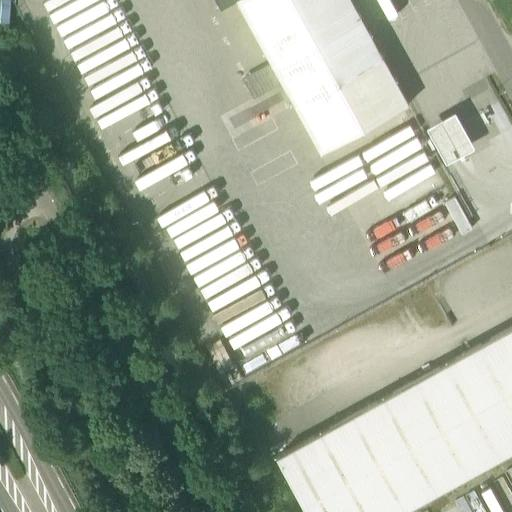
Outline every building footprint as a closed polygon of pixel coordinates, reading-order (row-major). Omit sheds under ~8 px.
[(118,0),(42,0),(69,58),(132,30),(118,0)] [(238,0),(321,151),(409,103),(383,56),(352,0),(238,0)] [(19,12),(6,19),(12,30),(25,23),(19,12)] [(133,171),(195,141),(170,90),(158,96),(146,71),(96,95),(133,171)] [(421,124),(440,161),(469,145),(449,109),(421,124)] [(211,306),(255,282),(243,260),(199,284),(211,306)] [(511,325),(400,387),(362,317),(240,385),(309,511),(396,511),(511,448),(511,325)]
